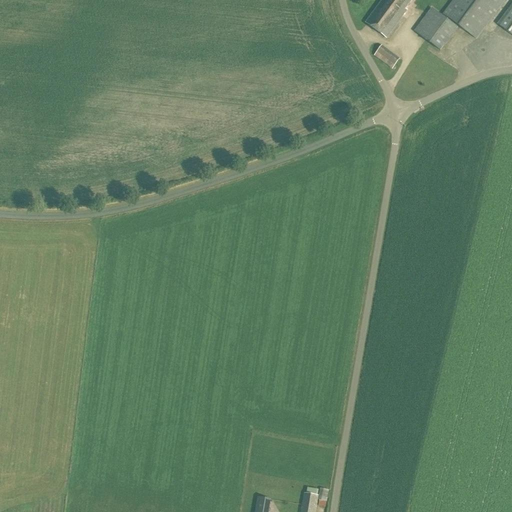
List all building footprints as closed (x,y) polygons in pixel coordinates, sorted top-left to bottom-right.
[(412,0),(382,0),(365,23),(386,38),(406,11),(405,10),(412,0)] [(476,40),(505,0),(453,0),(442,15),(476,40)] [(511,35),(511,4),(497,24),(511,35)] [(440,51),(458,28),(432,8),(414,31),(440,51)] [(392,69),(399,59),(382,46),(375,55),(392,69)] [(440,72),(446,64),(426,49),(420,57),(440,72)] [(304,496),(301,511),(315,511),(318,496),(317,496),(318,489),(307,487),(306,494),(304,494),(304,496)] [(319,500),(318,506),(326,507),(326,501),(327,501),(328,490),(321,489),(319,500)] [(257,497),(256,504),(266,506),(268,499),(257,497)]
